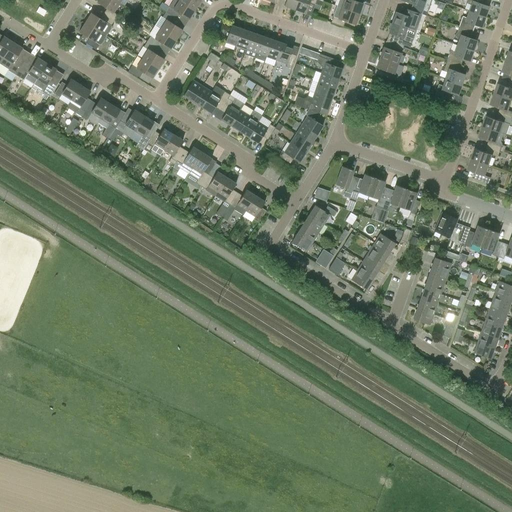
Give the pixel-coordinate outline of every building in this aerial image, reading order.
[(117,15),(113,12),(119,3),(114,0),(98,0),(97,2),(107,8),(104,13),(114,20),(117,15)] [(172,0),(165,12),(176,19),(179,14),(189,19),(195,10),(185,4),(179,0),(172,0)] [(179,0),(195,10),(201,0),(200,0),(179,0)] [(285,0),(284,6),(295,9),(297,0),(285,0)] [(309,3),(315,5),(316,0),(297,0),(295,9),(305,13),(309,3)] [(317,0),(316,0),(314,8),(320,10),(322,2),(317,0)] [(344,0),(341,8),(359,14),(363,3),(353,0),(344,0)] [(401,0),(412,4),(410,10),(421,14),(426,0),(401,0)] [(467,0),(467,3),(471,4),(468,11),(485,17),(489,6),(482,4),(483,0),(467,0)] [(331,22),(343,27),(345,21),(355,25),(359,14),(341,8),(338,18),(333,16),(331,22)] [(408,16),(396,12),(392,22),(416,31),(421,14),(410,10),(408,16)] [(466,17),(462,16),(458,27),(472,31),(475,25),(481,27),(485,17),(468,11),(466,17)] [(162,17),(166,20),(160,29),(176,39),(182,30),(173,24),(176,19),(165,12),(162,17)] [(100,19),(91,13),(85,22),(101,32),(107,23),(111,25),(114,20),(104,13),(100,19)] [(106,36),(101,32),(85,22),(79,31),(79,32),(88,38),(85,43),(96,49),(99,44),(101,44),(106,36)] [(398,43),(410,47),(416,31),(392,22),(388,33),(401,37),(398,43)] [(133,30),(139,34),(142,29),(136,25),(133,30)] [(231,25),(225,42),(236,46),(242,29),(231,25)] [(435,30),(428,27),(426,34),(433,36),(435,30)] [(455,37),(459,38),(456,45),(473,51),(477,40),(470,38),(472,31),(458,27),(455,37)] [(155,38),(150,36),(147,41),(158,48),(161,43),(170,49),(176,39),(160,29),(155,38)] [(242,29),(236,46),(246,49),(252,32),(242,29)] [(252,32),(246,49),(256,53),(262,36),(252,32)] [(0,62),(13,42),(3,36),(0,41),(0,62)] [(264,62),(266,57),(272,39),(262,36),(256,53),(254,58),(264,62)] [(218,47),(222,42),(217,38),(213,44),(218,47)] [(272,39),(266,57),(276,60),(282,43),(272,39)] [(144,46),(148,49),(142,58),(158,68),(164,59),(154,53),(158,48),(147,41),(144,46)] [(22,48),(13,42),(0,62),(0,63),(8,69),(8,70),(16,75),(27,57),(19,53),(22,48)] [(397,63),(403,47),(389,42),(387,48),(383,46),(380,57),(397,63)] [(286,64),(285,66),(291,69),(296,55),(290,53),(293,47),(282,43),(276,60),(286,64)] [(454,51),(450,50),(448,57),(444,56),(443,59),(447,60),(460,65),(463,59),(469,61),(473,51),(456,45),(454,51)] [(419,52),(426,55),(428,49),(421,46),(419,52)] [(220,58),(211,52),(207,58),(210,60),(207,65),(213,69),(219,60),(220,58)] [(336,60),(319,54),(316,62),(321,67),(323,67),(321,73),(338,79),(342,68),(334,65),(336,60)] [(46,63),(37,57),(34,62),(27,57),(16,75),(24,80),(25,78),(34,83),(46,63)] [(378,74),(392,79),(397,63),(380,57),(376,67),(380,69),(378,74)] [(132,65),(129,70),(139,77),(142,72),(152,78),(158,68),(142,58),(136,68),(132,65)] [(443,71),(447,72),(445,79),(461,85),(465,74),(458,72),(460,65),(447,60),(443,71)] [(511,81),(511,63),(506,61),(502,71),(511,75),(510,81),(511,81)] [(56,69),(46,63),(34,83),(43,89),(42,91),(50,96),(59,81),(52,76),(56,69)] [(296,63),(292,74),(297,75),(298,70),(300,71),(302,66),(296,63)] [(318,83),(335,89),(338,79),(321,73),(318,83)] [(54,94),(59,97),(61,94),(71,100),(80,85),(71,79),(67,85),(61,82),(54,94)] [(252,89),(255,83),(249,79),(245,84),(252,89)] [(448,99),(451,93),(457,95),(461,85),(445,79),(442,85),(438,84),(435,94),(448,99)] [(193,80),(183,95),(192,101),(202,86),(193,80)] [(508,86),(498,83),(494,94),(511,100),(511,98),(511,81),(510,81),(508,86)] [(314,93),(331,99),(335,89),(318,83),(314,93)] [(86,97),(90,91),(80,85),(71,100),(68,105),(69,108),(74,112),(77,111),(76,113),(81,116),(91,101),(86,97)] [(202,86),(192,101),(202,107),(211,92),(202,86)] [(211,113),(215,107),(220,110),(230,95),(215,86),(211,92),(202,107),(211,113)] [(319,113),(321,107),(327,110),(331,99),(314,93),(312,98),(308,96),(303,98),(297,96),(294,104),(319,113)] [(490,104),(500,108),(498,113),(511,118),(511,116),(511,111),(508,110),(511,100),(494,94),(490,104)] [(225,113),(221,119),(230,125),(240,110),(244,104),(230,95),(220,110),(225,113)] [(100,97),(96,104),(91,101),(81,116),(87,120),(88,119),(89,120),(90,122),(93,124),(95,123),(97,125),(98,123),(98,122),(110,104),(100,97)] [(37,102),(33,109),(39,113),(43,106),(37,102)] [(121,119),(116,116),(120,110),(110,104),(98,122),(98,123),(106,128),(102,135),(108,139),(113,131),(116,127),(117,124),(121,119)] [(125,113),(121,119),(117,124),(116,127),(130,137),(144,116),(134,109),(130,116),(125,113)] [(240,110),(230,125),(239,131),(249,116),(240,110)] [(249,116),(239,131),(249,137),(258,121),(259,122),(262,116),(253,110),(250,116),(249,116)] [(496,119),(486,116),(483,126),(504,134),(507,135),(510,124),(511,125),(511,118),(498,113),(496,119)] [(323,125),(307,115),(301,125),(317,135),(323,125)] [(155,131),(149,128),(153,122),(144,116),(130,137),(138,142),(136,145),(143,149),(144,149),(155,131)] [(262,136),(267,139),(275,128),(269,124),(267,127),(259,122),(258,121),(249,137),(258,143),(262,136)] [(278,123),(272,132),(277,135),(283,126),(278,123)] [(74,128),(69,124),(66,130),(71,133),(74,128)] [(296,134),(311,144),(317,135),(301,125),(296,134)] [(479,137),(489,140),(487,146),(500,151),(508,154),(509,151),(505,150),(506,146),(502,145),(503,144),(501,141),(504,134),(483,126),(479,137)] [(149,152),(154,144),(163,150),(173,134),(164,128),(160,134),(155,131),(144,149),(149,152)] [(172,155),(169,161),(174,165),(176,161),(184,149),(179,146),(183,140),(173,134),(163,150),(172,155)] [(290,143),(305,153),(311,144),(296,134),(290,143)] [(282,150),(278,156),(290,163),(293,158),(299,162),(305,153),(290,143),(284,152),(282,150)] [(193,146),(189,152),(184,149),(176,161),(174,165),(173,166),(178,170),(180,168),(189,173),(202,152),(193,146)] [(485,152),(475,148),(471,159),(489,165),(492,155),(498,157),(500,151),(487,146),(485,152)] [(203,171),(211,158),(202,152),(189,173),(197,179),(195,183),(201,186),(208,174),(203,171)] [(491,177),(485,175),(489,165),(471,159),(467,169),(478,173),(475,179),(489,183),(491,177)] [(350,198),(351,194),(356,179),(350,177),(353,170),(342,166),(335,184),(347,188),(344,196),(350,198)] [(217,171),(213,177),(208,174),(201,186),(215,195),(226,177),(217,171)] [(350,198),(355,200),(358,192),(368,196),(375,178),(364,174),(362,181),(356,179),(351,194),(350,198)] [(232,189),(236,183),(226,177),(215,195),(230,204),(237,192),(232,189)] [(375,178),(368,196),(378,199),(376,207),(381,209),(388,191),(382,189),(385,181),(375,178)] [(400,207),(406,189),(396,185),(393,193),(388,191),(381,209),(387,211),(390,203),(400,207)] [(406,189),(400,207),(398,212),(408,216),(408,218),(413,220),(416,212),(410,210),(417,192),(406,189)] [(246,190),(242,196),(237,192),(230,204),(235,208),(234,209),(243,215),(246,211),(245,211),(255,195),(246,190)] [(258,223),(266,211),(261,208),(265,201),(255,195),(245,211),(246,211),(255,216),(253,219),(258,223)] [(324,211),(315,205),(309,214),(324,224),(330,214),(333,217),(337,211),(327,205),(324,211)] [(435,231),(449,237),(457,219),(442,213),(435,231)] [(303,223),(318,233),(324,224),(309,214),(303,223)] [(297,233),(312,242),(318,233),(303,223),(297,233)] [(464,245),(470,247),(471,244),(482,247),(488,229),(477,225),(474,233),(469,231),(464,245)] [(463,226),(457,241),(464,243),(470,228),(463,226)] [(400,240),(407,242),(411,230),(404,228),(404,230),(400,240)] [(397,229),(394,237),(401,239),(403,231),(397,229)] [(493,251),(491,255),(497,257),(502,242),(497,240),(499,233),(488,229),(482,247),(493,251)] [(291,242),(306,251),(312,242),(297,233),(291,242)] [(395,243),(380,233),(374,243),(389,252),(395,243)] [(412,236),(410,243),(418,246),(420,239),(412,236)] [(505,255),(511,257),(511,237),(508,244),(502,242),(497,257),(499,257),(503,259),(505,255)] [(389,252),(374,243),(368,252),(383,261),(389,252)] [(319,263),(326,267),(333,255),(330,253),(326,251),(319,263)] [(383,261),(368,252),(362,261),(377,271),(383,261)] [(345,263),(340,259),(336,257),(333,262),(328,269),(337,275),(345,263)] [(451,263),(435,257),(431,268),(448,274),(451,263)] [(377,271),(362,261),(357,270),(372,280),(377,271)] [(427,278),(444,284),(448,274),(431,268),(427,278)] [(351,280),(366,289),(372,280),(357,270),(351,280)] [(424,288),(440,294),(444,284),(427,278),(424,288)] [(511,296),(511,285),(499,281),(495,291),(511,297),(511,296)] [(420,298),(437,304),(440,294),(424,288),(420,298)] [(511,297),(495,291),(492,302),(508,307),(511,297)] [(417,308),(433,314),(437,304),(420,298),(417,308)] [(508,307),(492,302),(488,312),(505,318),(508,307)] [(413,319),(430,325),(433,314),(417,308),(413,319)] [(505,318),(488,312),(484,322),(501,328),(505,318)] [(454,328),(456,322),(452,321),(446,319),(444,325),(454,328)] [(501,328),(484,322),(481,332),(497,338),(501,328)] [(497,338),(481,332),(477,342),(494,348),(497,338)] [(453,340),(460,343),(461,340),(464,342),(465,338),(459,336),(455,334),(453,340)] [(474,353),(490,359),(494,348),(477,342),(474,353)]
